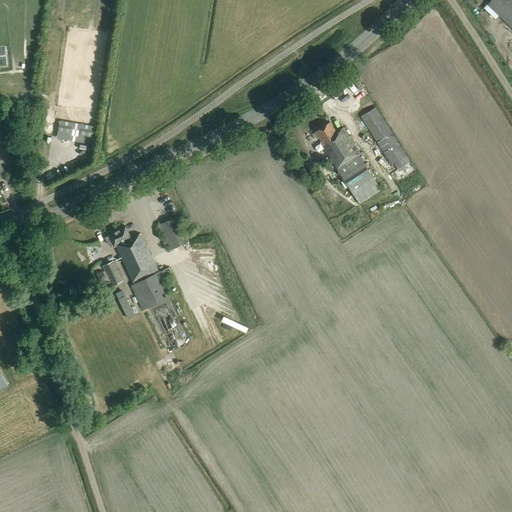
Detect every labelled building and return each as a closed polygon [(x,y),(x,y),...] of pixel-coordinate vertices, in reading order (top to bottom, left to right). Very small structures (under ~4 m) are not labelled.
[(511,0),(491,0),(487,5),(511,27),(511,0)] [(416,171),(409,161),(375,107),(361,116),(386,156),(380,161),(386,169),(394,164),(398,169),(389,175),(395,184),(416,171)] [(330,122),(315,132),(321,141),(320,143),(359,204),(381,190),(359,155),(360,154),(342,127),(336,131),(330,122)] [(59,125),(57,134),(69,136),(71,127),(59,125)] [(93,131),(81,128),(79,137),(92,139),(93,131)] [(177,217),(159,225),(170,250),(188,241),(177,217)] [(125,226),(108,235),(109,236),(105,238),(108,245),(112,244),(113,247),(115,246),(134,285),(131,286),(143,310),(171,296),(163,280),(173,276),(169,267),(159,272),(140,234),(131,238),(125,226)] [(113,260),(103,266),(112,286),(123,281),(113,260)] [(97,275),(99,281),(105,278),(102,272),(97,275)] [(134,315),(122,291),(116,294),(119,299),(118,299),(128,319),(134,315)] [(200,310),(195,312),(203,338),(208,336),(200,310)]
